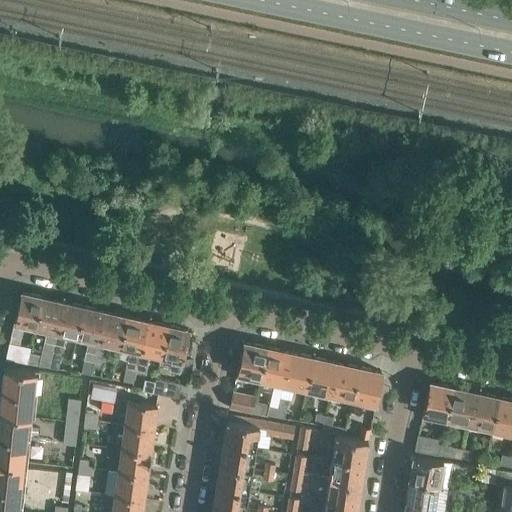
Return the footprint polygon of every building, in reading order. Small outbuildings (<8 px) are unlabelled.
[(20,292),(11,333),(21,335),(23,322),(35,325),(42,295),(22,291),(20,292)] [(29,351),(27,362),(38,365),(48,366),(63,300),(42,295),(35,325),(46,328),(40,354),(29,351)] [(65,332),(77,335),(84,305),(63,300),(48,366),(57,368),(65,332)] [(84,305),(77,335),(88,337),(84,358),(80,372),(90,374),(93,360),(105,309),(84,305)] [(107,342),(119,344),(126,314),(105,309),(93,360),(103,362),(107,342)] [(130,347),(122,381),(132,382),(135,370),(147,319),(126,314),(119,344),(130,347)] [(149,351),(161,354),(168,324),(147,319),(135,370),(145,372),(149,351)] [(161,354),(159,364),(170,366),(169,369),(179,371),(183,356),(189,330),(187,328),(168,324),(161,354)] [(247,374),(260,377),(267,346),(245,341),(243,342),(235,376),(246,379),(247,374)] [(26,362),(30,347),(9,342),(5,357),(26,362)] [(290,351),(267,346),(260,377),(257,387),(272,390),(273,384),(282,386),(290,351)] [(293,384),(306,387),(313,356),(290,351),(282,386),(292,388),(293,384)] [(336,361),(313,356),(306,387),(319,389),(318,394),(328,396),(336,361)] [(339,394),(352,397),(359,366),(336,361),(328,396),(338,399),(339,394)] [(0,511),(21,511),(32,415),(34,415),(39,369),(4,366),(0,400),(0,511)] [(381,370),(359,366),(352,397),(365,399),(364,404),(375,406),(382,372),(381,370)] [(153,390),(155,379),(144,377),(141,389),(152,391),(153,390)] [(155,379),(152,391),(178,396),(180,382),(155,377),(155,379)] [(429,382),(421,416),(432,419),(433,414),(446,417),(453,386),(431,381),(429,382)] [(457,424),(468,427),(476,391),(453,386),(446,417),(458,420),(457,424)] [(480,424),(492,427),(499,396),(476,391),(468,427),(479,429),(480,424)] [(237,409),(252,411),(255,398),(232,393),(229,407),(237,409)] [(280,394),(278,404),(276,415),(284,416),(289,396),(280,394)] [(75,443),(81,397),(68,396),(63,441),(75,443)] [(511,398),(499,396),(492,427),(505,430),(504,434),(511,436),(511,398)] [(124,424),(153,428),(157,404),(127,400),(124,424)] [(276,415),(278,404),(269,402),(267,413),(276,415)] [(86,411),(85,418),(96,420),(97,412),(86,411)] [(322,423),(324,413),(316,411),(314,421),(322,423)] [(226,419),(258,425),(266,426),(265,432),(291,436),(293,424),(227,412),(226,419)] [(322,423),(331,425),(333,415),(324,413),(322,423)] [(85,418),(84,426),(95,427),(96,420),(85,418)] [(226,419),(223,441),(255,446),(258,425),(226,419)] [(150,451),(153,428),(124,424),(121,447),(150,451)] [(298,425),(295,446),(305,447),(308,427),(298,425)] [(368,437),(370,428),(361,426),(359,435),(368,437)] [(364,460),(367,439),(335,434),(332,456),(364,460)] [(440,442),(441,438),(418,434),(414,449),(438,453),(440,442)] [(251,467),(255,446),(223,441),(219,462),(251,467)] [(462,457),(464,447),(440,442),(438,453),(453,455),(462,457)] [(150,451),(121,447),(117,470),(147,474),(150,451)] [(470,459),(470,458),(472,449),(464,447),(462,457),(470,459)] [(294,453),(291,471),(300,472),(303,455),(294,453)] [(508,465),(510,455),(501,453),(499,463),(508,465)] [(408,479),(439,483),(447,485),(451,461),(413,455),(408,479)] [(364,460),(332,456),(329,477),(361,482),(364,460)] [(79,465),(90,466),(91,458),(80,457),(79,465)] [(261,469),(272,471),(273,463),(262,461),(261,469)] [(219,462),(216,483),(248,489),(251,467),(219,462)] [(90,466),(79,465),(76,488),(87,490),(90,466)] [(511,508),(511,470),(497,468),(495,482),(504,483),(500,507),(511,508)] [(272,471),(261,469),(260,477),(271,478),(272,471)] [(143,498),(147,474),(117,470),(114,494),(143,498)] [(297,489),(300,472),(291,471),(288,488),(297,489)] [(358,503),(361,482),(329,477),(325,498),(358,503)] [(408,479),(404,507),(434,511),(439,483),(408,479)] [(216,483),(212,505),(244,510),(248,489),(216,483)] [(468,488),(459,487),(457,500),(466,501),(468,488)] [(472,510),(474,503),(475,490),(469,489),(466,509),(472,510)] [(141,511),(143,498),(114,494),(111,511),(141,511)] [(287,496),(284,511),(294,511),(297,497),(287,496)] [(356,511),(358,503),(325,498),(323,511),(356,511)] [(255,511),(256,511),(265,511),(267,505),(256,503),(255,511)]
